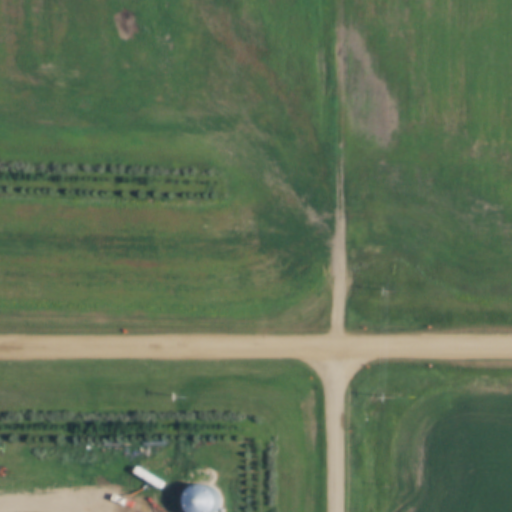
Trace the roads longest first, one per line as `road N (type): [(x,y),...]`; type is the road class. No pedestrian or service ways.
road 1 (tertiary): [(511,346),(0,347)]
road 2 (track): [(339,347),(339,0)]
road 3 (residential): [(339,511),(339,347)]
